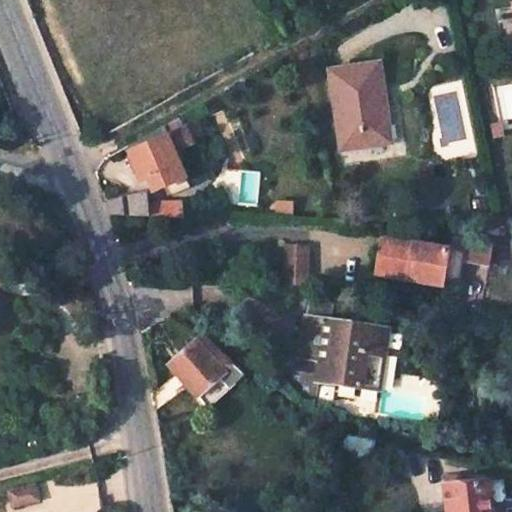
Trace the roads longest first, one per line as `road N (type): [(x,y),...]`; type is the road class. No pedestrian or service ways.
road 1 (residential): [(71,165),(100,246),(153,511)]
road 2 (residential): [(0,0),(71,165)]
